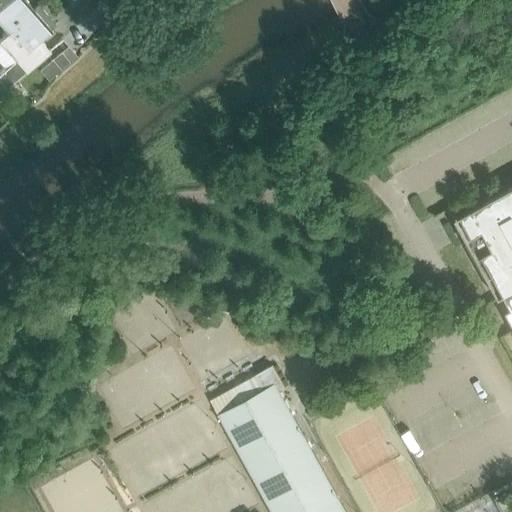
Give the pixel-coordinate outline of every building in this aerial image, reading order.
[(5,0),(3,2),(0,5),(0,24),(7,32),(0,38),(0,39),(22,20),(34,9),(26,0),(5,0)] [(52,29),(47,24),(51,20),(39,5),(34,9),(22,20),(0,39),(0,40),(16,59),(0,73),(0,79),(8,88),(50,50),(40,39),(52,29)] [(50,60),(59,70),(69,62),(61,52),(50,60)] [(455,218),(497,294),(511,285),(511,187),(460,216),(463,221),(459,224),(456,218),(455,218)] [(511,285),(497,294),(499,298),(504,295),(511,308),(506,310),(511,321),(511,285)] [(255,374),(210,399),(218,414),(272,511),(346,511),(324,471),(280,391),(285,388),(272,364),(255,374)] [(322,390),(303,400),(312,416),(331,405),(322,390)] [(459,511),(501,511),(496,499),(459,511)]
